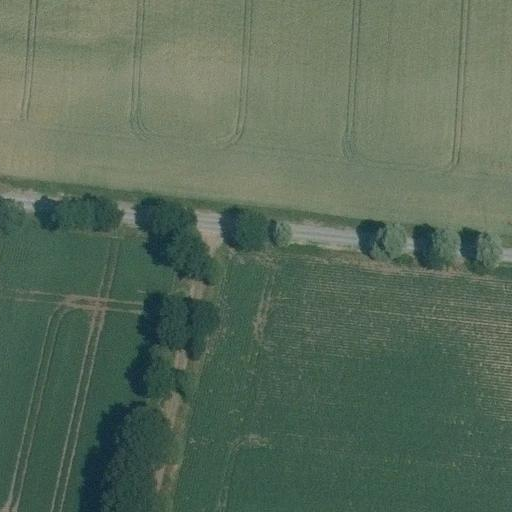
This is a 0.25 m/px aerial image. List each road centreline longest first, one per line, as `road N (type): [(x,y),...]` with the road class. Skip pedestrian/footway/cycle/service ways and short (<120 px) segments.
road 1 (unclassified): [(0,201),(511,261)]
road 2 (track): [(148,511),(212,226)]
